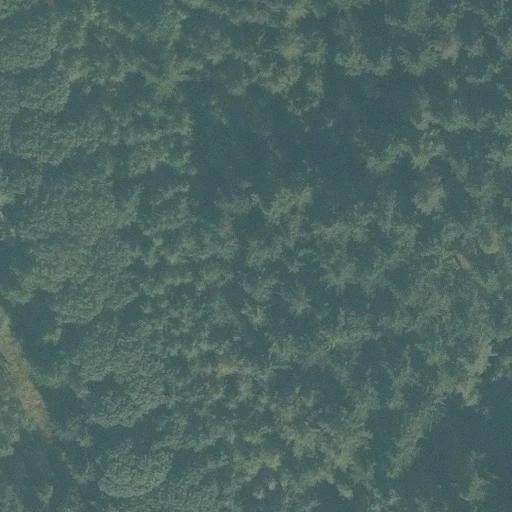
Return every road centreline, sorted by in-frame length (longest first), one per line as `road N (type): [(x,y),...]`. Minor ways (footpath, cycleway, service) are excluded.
road 1 (track): [(0,136),(147,511)]
road 2 (track): [(0,302),(83,511)]
